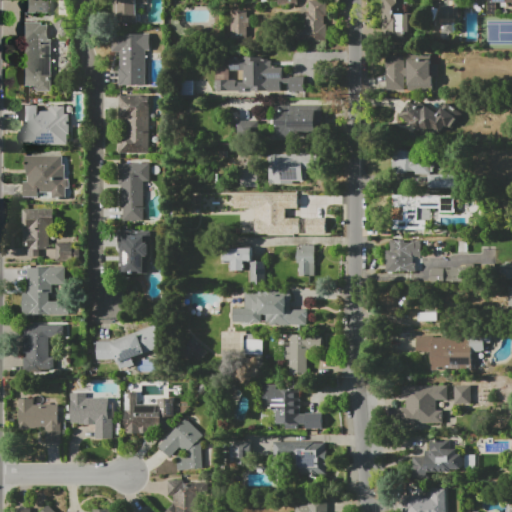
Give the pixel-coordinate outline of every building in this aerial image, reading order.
[(26,13),(26,0),(47,0),(47,13),(26,13)] [(136,23),(118,23),(118,14),(113,14),(114,0),(148,0),(148,1),(137,1),(136,23)] [(309,0),(328,0),(328,15),(325,15),(325,24),(328,24),(328,40),(296,41),(296,28),(306,28),(306,13),(309,13),(309,0)] [(381,0),(404,0),(404,13),(412,13),(412,45),(382,44),(381,0)] [(230,38),(230,10),(248,10),(248,17),(249,17),(249,27),(248,27),(248,38),(230,38)] [(54,25),(62,19),(71,31),(62,37),(54,25)] [(22,22),(40,22),(40,25),(48,25),(48,39),(53,39),(53,92),(36,92),(36,89),(31,89),(31,85),(23,85),(22,22)] [(110,32),(151,32),(151,51),(146,51),(146,85),(119,86),(119,51),(110,51),(110,32)] [(289,77),(304,77),(304,91),(289,92),(289,83),(281,84),(281,91),(254,91),(254,93),(239,93),(239,91),(215,91),(215,80),(236,80),(236,82),(243,82),(243,70),(230,70),(230,59),(241,58),(241,55),(262,55),(262,59),(273,59),(273,66),(277,66),(277,67),(283,67),(283,79),(289,79),(289,77)] [(386,92),(387,68),(386,68),(386,55),(404,55),(404,92),(386,92)] [(408,59),(432,59),(432,64),(437,64),(437,77),(433,77),(432,91),(408,91),(408,59)] [(117,96),(150,96),(150,153),(117,153),(117,134),(125,134),(125,117),(117,118),(117,96)] [(421,102),(422,103),(426,98),(439,106),(443,101),(462,113),(452,129),(446,125),(440,134),(432,129),(427,137),(399,118),(408,105),(413,108),(416,102),(420,104),(421,102)] [(317,110),(317,134),(273,134),(273,105),(300,105),(300,110),(317,110)] [(22,145),(22,131),(26,131),(26,121),(22,121),(22,106),(37,106),(37,110),(50,110),(50,106),(66,106),(66,114),(69,114),(70,145),(22,145)] [(237,133),(257,134),(257,121),(237,120),(237,133)] [(428,175),(415,175),(415,172),(409,172),(409,173),(404,173),(404,174),(392,174),(392,151),(398,151),(398,150),(408,150),(408,151),(425,151),(425,163),(433,163),(433,172),(430,172),(430,175),(428,175)] [(25,155),(62,154),(62,165),(65,164),(66,178),(70,178),(70,197),(22,198),(22,182),(27,182),(27,171),(25,171),(25,155)] [(269,184),(269,154),(317,154),(317,171),(306,171),(306,181),(293,181),(293,184),(269,184)] [(120,159),(150,158),(150,181),(144,181),(145,220),(121,220),(120,159)] [(258,188),(241,188),(241,185),(240,185),(240,170),(258,170),(258,188)] [(428,188),(428,175),(430,175),(457,175),(457,188),(428,188)] [(292,234),(292,214),(274,214),(274,196),(292,196),(292,194),(316,194),(316,208),(304,208),(304,223),(309,223),(309,234),(292,234)] [(393,195),(456,195),(456,212),(440,212),(440,208),(418,208),(418,220),(426,220),(426,230),(393,230),(393,195)] [(23,209),(53,208),(53,225),(50,225),(50,249),(40,249),(40,258),(28,258),(28,249),(24,249),(23,209)] [(119,247),(119,232),(141,232),(141,238),(147,238),(147,257),(143,257),(143,273),(124,273),(123,247),(119,247)] [(413,256),(413,262),(416,262),(416,271),(387,271),(387,251),(391,251),(391,240),(405,240),(405,242),(411,242),(411,240),(421,240),(421,256),(413,256)] [(458,252),(458,241),(468,241),(468,252),(458,252)] [(56,243),(73,243),(73,249),(80,249),(80,259),(73,259),(73,262),(56,262),(56,243)] [(299,276),(299,263),(297,263),(297,249),(301,249),(301,245),(316,245),(316,276),(299,276)] [(244,268),(244,271),(232,271),(232,268),(231,268),(231,265),(232,265),(232,261),(225,261),(225,248),(252,248),(252,261),(244,261),(244,265),(245,265),(245,268),(244,268)] [(506,261),(511,261),(511,280),(507,280),(507,276),(500,276),(500,263),(506,263),(506,261)] [(250,285),(250,262),(266,262),(266,285),(250,285)] [(466,264),(474,264),(474,274),(467,274),(467,282),(431,282),(431,268),(445,268),(445,269),(451,269),(451,267),(466,267),(466,264)] [(28,267),(66,267),(66,285),(53,285),(53,293),(50,293),(50,301),(61,301),(61,302),(68,302),(68,315),(23,315),(23,292),(28,292),(28,267)] [(233,308),(244,308),(244,292),(291,292),(291,308),(307,308),(307,325),(301,325),(301,330),(262,330),(262,325),(233,325),(233,308)] [(418,321),(418,312),(437,312),(437,321),(418,321)] [(22,372),(22,325),(64,325),(64,338),(49,338),(49,345),(53,345),(53,372),(22,372)] [(117,359),(97,359),(97,341),(112,341),(156,325),(164,346),(132,358),(134,364),(121,369),(117,359)] [(263,355),(245,355),(245,334),(259,334),(259,340),(263,340),(263,355)] [(289,375),(289,360),(285,360),(285,361),(275,361),(275,345),(285,345),(285,342),(289,342),(289,334),(319,334),(319,336),(322,336),(322,349),(308,349),(308,375),(289,375)] [(432,371),(432,352),(417,352),(417,336),(434,336),(434,338),(483,338),(483,352),(472,352),(472,371),(432,371)] [(193,337),(202,344),(201,346),(209,352),(201,362),(198,359),(195,363),(190,360),(189,361),(180,353),(193,337)] [(265,385),(281,385),(281,389),(300,389),(300,414),(323,414),(323,429),(306,429),(306,425),(299,425),(299,429),(285,429),(285,424),(265,424),(265,385)] [(401,386),(448,386),(448,400),(437,400),(437,411),(442,411),(442,424),(406,424),(406,400),(401,400),(401,386)] [(455,386),(471,386),(471,404),(455,404),(455,386)] [(121,435),(121,391),(138,391),(138,404),(158,404),(158,398),(174,398),(174,417),(161,417),(161,429),(149,429),(149,435),(121,435)] [(70,392),(87,392),(87,394),(104,394),(104,397),(109,397),(109,402),(114,402),(114,414),(109,414),(109,418),(113,418),(113,441),(94,441),(94,425),(77,425),(77,423),(70,423),(70,392)] [(20,429),(19,399),(34,399),(34,405),(58,405),(58,421),(60,421),(61,443),(46,443),(46,429),(20,429)] [(202,438),(203,469),(178,470),(178,456),(187,455),(187,453),(181,447),(169,459),(158,447),(187,418),(204,436),(202,438)] [(412,455),(426,455),(426,449),(430,449),(430,440),(451,440),(451,449),(458,449),(458,455),(462,455),(462,469),(452,469),(452,472),(428,472),(428,479),(412,479),(412,455)] [(250,441),(230,441),(229,464),(250,464),(250,441)] [(274,442),(314,442),(314,443),(325,443),(325,450),(327,450),(327,461),(329,461),(329,467),(327,467),(327,475),(274,475),(274,442)] [(165,511),(174,503),(174,496),(169,496),(169,480),(190,480),(190,483),(209,482),(210,495),(201,496),(201,511),(165,511)] [(432,489),(447,489),(447,511),(406,511),(406,495),(421,495),(421,499),(432,499),(432,489)] [(295,511),(295,506),(308,506),(308,496),(329,496),(329,511),(295,511)]
